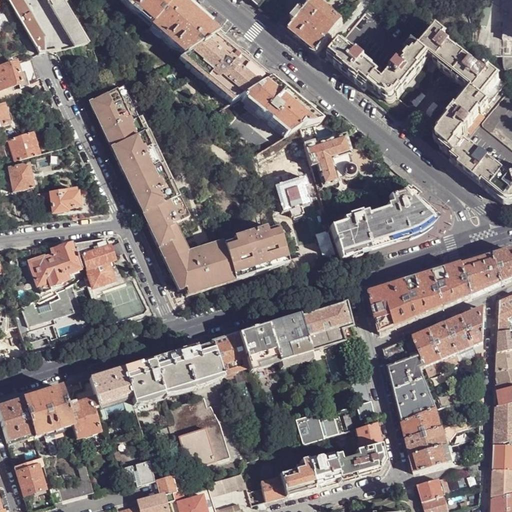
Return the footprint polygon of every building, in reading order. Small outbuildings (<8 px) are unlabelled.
[(45,39),(22,0),(7,0),(8,0),(40,55),(44,54),(44,39),(45,39)] [(87,45),(61,0),(45,0),(73,48),(77,47),(87,45)] [(144,20),(151,27),(174,1),(173,0),(121,0),(128,6),(130,8),(134,11),(137,9),(147,17),(144,20)] [(250,0),(259,8),(265,0),(250,0)] [(313,3),(309,0),(308,0),(299,11),(303,14),(313,3)] [(511,40),(511,0),(502,0),(502,30),(502,40),(511,40)] [(215,36),(174,1),(151,27),(184,56),(215,36)] [(289,31),(317,55),(343,25),(342,25),(314,1),(313,3),(303,14),(299,11),(293,18),(297,21),(289,31)] [(481,25),(487,27),(494,2),(487,1),(481,25)] [(134,11),(144,20),(147,17),(137,9),(134,11)] [(374,13),(369,10),(356,25),(361,28),(374,13)] [(297,21),(293,18),(284,29),(289,31),(297,21)] [(437,69),(451,80),(467,61),(456,51),(456,52),(448,46),(449,46),(442,40),(445,35),(435,28),(418,48),(430,59),(429,60),(438,68),(437,69)] [(511,40),(502,40),(502,30),(499,30),(498,56),(503,57),(504,68),(508,71),(511,70),(511,69),(511,40)] [(175,61),(145,34),(137,43),(149,54),(149,55),(151,60),(153,67),(156,73),(175,61)] [(223,99),(230,105),(240,98),(269,81),(263,76),(260,78),(255,73),(251,67),(245,65),(245,63),(236,57),(235,57),(233,52),(225,49),(219,44),(220,41),(215,36),(184,56),(178,60),(184,66),(189,64),(205,78),(200,79),(207,85),(211,83),(227,97),(223,99)] [(339,71),(365,92),(367,89),(376,79),(379,74),(365,62),(368,59),(365,56),(362,59),(357,54),(356,54),(342,43),(326,61),(327,61),(339,71)] [(387,103),(390,103),(394,101),(396,98),(397,99),(425,65),(424,64),(428,59),(429,60),(430,59),(418,48),(411,43),(404,52),(406,54),(399,63),(398,62),(396,65),(392,71),(388,68),(386,71),(390,74),(382,83),(376,79),(367,89),(380,99),(381,98),(387,103)] [(79,52),(77,47),(73,48),(71,49),(75,60),(79,59),(79,52)] [(469,93),(486,107),(504,85),(485,69),(482,72),(478,69),(477,69),(470,64),(467,61),(451,80),(457,86),(459,84),(469,93)] [(0,90),(21,85),(15,63),(10,65),(0,67),(0,90)] [(184,66),(200,79),(205,78),(189,64),(184,66)] [(269,122),(287,136),(298,129),(301,128),(320,123),(269,81),(240,98),(251,107),(261,115),(269,122)] [(207,85),(223,99),(227,97),(211,83),(207,85)] [(182,285),(186,298),(233,283),(231,277),(221,243),(187,254),(174,226),(189,219),(141,118),(137,119),(122,87),(89,103),(173,282),(180,280),(182,285)] [(439,148),(451,159),(460,148),(454,142),(463,133),(466,136),(468,133),(469,134),(478,122),(483,116),(480,114),(486,107),(469,93),(465,98),(464,97),(435,131),(437,132),(434,135),(433,136),(433,139),(435,142),(440,147),(439,148)] [(251,107),(240,98),(230,105),(229,105),(241,114),(244,112),(245,112),(251,107)] [(0,107),(0,128),(9,126),(9,125),(11,124),(12,121),(10,114),(7,113),(5,113),(3,106),(0,107)] [(261,152),(273,144),(240,116),(228,124),(261,152)] [(15,162),(39,155),(33,133),(9,141),(15,162)] [(188,136),(191,143),(197,141),(195,135),(188,136)] [(315,166),(322,187),(337,182),(337,180),(330,161),(347,155),(350,154),(344,135),(320,143),(314,145),(304,148),(310,167),(315,166)] [(449,161),(487,193),(502,174),(488,163),(489,162),(480,155),(479,155),(464,143),(460,148),(451,159),(449,161)] [(330,161),(337,180),(342,179),(343,178),(344,177),(343,177),(342,174),(342,171),(343,167),(347,166),(349,166),(350,166),(350,165),(347,155),(330,161)] [(29,165),(34,189),(39,188),(34,164),(29,165)] [(34,189),(29,165),(8,169),(13,194),(34,189)] [(344,177),(345,178),(351,177),(353,175),(354,172),(353,169),(353,167),(350,166),(349,166),(347,166),(343,167),(342,171),(342,174),(343,177),(344,177)] [(506,206),(511,207),(511,206),(511,174),(511,175),(511,176),(511,178),(509,179),(502,174),(487,193),(499,203),(501,204),(506,206)] [(260,179),(260,180),(271,216),(280,213),(272,186),(273,186),(270,177),(260,179)] [(272,186),(280,213),(288,211),(298,208),(307,205),(306,204),(305,199),(309,198),(303,177),(273,186),(272,186)] [(51,194),(52,202),(53,214),(67,213),(66,210),(78,208),(76,191),(51,194)] [(328,228),(338,261),(418,236),(418,235),(426,228),(432,222),(411,200),(412,198),(404,191),(403,192),(401,195),(387,199),(390,209),(357,219),(357,217),(346,220),(347,222),(328,228)] [(39,195),(40,203),(52,202),(51,194),(39,195)] [(298,208),(288,211),(290,217),(292,217),(292,219),(300,216),(299,214),(300,214),(298,208)] [(221,243),(231,277),(252,271),(251,268),(264,264),(265,267),(267,273),(287,267),(275,231),(265,233),(265,230),(221,243)] [(88,276),(93,290),(112,283),(108,270),(115,269),(112,263),(112,260),(105,241),(73,245),(78,259),(81,270),(84,277),(88,276)] [(38,287),(41,295),(52,291),(51,287),(53,287),(56,288),(61,287),(63,283),(64,283),(64,281),(69,279),(67,275),(81,270),(78,259),(73,245),(64,248),(51,252),(53,257),(43,260),(43,259),(29,263),(37,287),(38,287)] [(511,251),(494,257),(502,286),(511,281),(511,251)] [(463,267),(472,299),(502,286),(494,257),(475,263),(463,267)] [(11,269),(14,270),(17,269),(19,267),(19,264),(17,261),(14,260),(13,260),(10,262),(9,265),(9,268),(11,269)] [(118,267),(115,269),(108,270),(112,283),(93,290),(94,294),(126,284),(118,267)] [(434,276),(444,311),(472,299),(463,267),(443,273),(434,276)] [(231,277),(233,283),(254,277),(252,271),(231,277)] [(88,276),(84,277),(90,295),(94,294),(93,290),(88,276)] [(406,285),(417,322),(444,311),(434,276),(418,281),(406,285)] [(380,336),(417,322),(406,285),(393,288),(387,290),(380,292),(370,295),(380,336)] [(23,308),(30,333),(45,329),(43,324),(54,321),(75,315),(67,289),(57,293),(59,300),(50,304),(37,308),(35,302),(23,308)] [(510,324),(511,323),(511,297),(500,303),(499,320),(499,333),(511,333),(510,324)] [(298,318),(309,353),(355,340),(346,303),(320,311),(298,318)] [(466,317),(462,319),(474,349),(483,345),(484,309),(466,317)] [(95,317),(89,319),(93,331),(100,329),(95,317)] [(281,323),(267,327),(278,363),(309,353),(298,318),(281,323)] [(445,326),(458,355),(474,349),(462,319),(449,324),(445,326)] [(430,333),(442,362),(458,355),(445,326),(432,332),(430,333)] [(245,334),(239,335),(248,367),(249,371),(250,373),(279,365),(278,363),(267,327),(245,334)] [(420,357),(425,369),(442,362),(430,333),(417,338),(413,339),(420,357)] [(511,333),(499,333),(498,346),(498,354),(511,351),(511,333)] [(212,346),(222,379),(238,374),(237,371),(248,367),(239,335),(219,342),(211,344),(212,346)] [(386,362),(388,370),(420,357),(413,339),(383,352),(386,362)] [(474,349),(476,355),(483,352),(483,345),(474,349)] [(122,371),(133,408),(135,407),(134,405),(163,396),(163,398),(164,400),(165,400),(164,398),(163,396),(191,387),(193,392),(194,391),(192,387),(206,383),(220,379),(221,381),(222,381),(221,379),(222,379),(212,346),(197,350),(187,353),(187,351),(144,364),(122,371)] [(474,349),(458,355),(460,362),(461,363),(465,362),(477,357),(476,355),(474,349)] [(511,369),(511,351),(498,354),(497,366),(497,373),(511,369)] [(309,353),(278,363),(279,365),(281,371),(312,362),(309,353)] [(443,365),(444,369),(460,362),(458,355),(442,362),(443,365)] [(391,383),(394,393),(424,381),(420,371),(425,369),(420,357),(388,370),(391,383)] [(511,369),(497,373),(497,378),(496,391),(508,389),(511,388),(511,369)] [(99,409),(102,421),(109,419),(109,417),(106,407),(123,402),(126,411),(127,413),(135,411),(133,408),(122,371),(102,377),(90,381),(99,409)] [(219,382),(221,381),(220,379),(206,383),(192,387),(194,391),(204,388),(214,384),(219,382)] [(328,412),(329,415),(352,409),(350,402),(351,401),(352,400),(353,400),(354,401),(356,407),(371,403),(365,379),(321,391),(328,412)] [(90,381),(80,384),(82,390),(83,390),(88,394),(93,411),(99,409),(90,381)] [(398,410),(401,425),(436,411),(436,410),(424,381),(394,393),(398,410)] [(475,400),(481,399),(482,384),(470,387),(472,392),(475,400)] [(177,397),(193,392),(191,387),(163,396),(164,398),(165,400),(177,397)] [(34,437),(35,439),(35,440),(46,436),(63,431),(73,428),(66,404),(61,389),(49,393),(29,399),(23,401),(34,437)] [(511,389),(497,392),(499,401),(500,408),(511,405),(511,389)] [(73,428),(77,441),(100,434),(93,411),(88,394),(83,390),(82,390),(75,392),(73,398),(74,402),(66,404),(73,428)] [(459,404),(464,403),(475,400),(472,392),(455,397),(459,404)] [(134,405),(135,407),(136,407),(146,406),(156,403),(164,400),(163,398),(163,396),(134,405)] [(208,413),(207,408),(204,399),(167,410),(176,439),(179,438),(206,429),(201,415),(208,413)] [(466,408),(481,403),(481,399),(475,400),(464,403),(466,408)] [(0,407),(0,419),(8,445),(34,437),(23,401),(4,407),(0,407)] [(106,407),(109,417),(126,411),(123,402),(106,407)] [(371,403),(356,407),(360,421),(374,417),(371,403)] [(494,432),(494,446),(511,442),(511,406),(495,410),(494,432)] [(210,408),(207,408),(208,413),(201,415),(206,429),(206,431),(220,426),(210,408)] [(404,435),(405,442),(442,430),(436,411),(401,425),(404,435)] [(296,422),(303,446),(342,435),(339,423),(320,428),(319,424),(317,415),(296,422)] [(339,423),(342,435),(343,434),(338,418),(319,424),(320,428),(339,423)] [(410,459),(448,448),(447,442),(450,441),(457,433),(480,426),(480,418),(442,430),(405,442),(409,456),(410,459)] [(361,451),(382,446),(376,424),(364,428),(356,430),(361,451)] [(206,431),(216,463),(230,459),(220,426),(206,431)] [(199,466),(200,468),(216,463),(206,431),(206,429),(179,438),(186,461),(197,458),(198,461),(194,463),(196,467),(199,466)] [(46,436),(47,441),(65,436),(63,431),(46,436)] [(8,445),(8,447),(35,439),(34,437),(8,445)] [(511,442),(494,446),(493,463),(493,472),(511,472),(511,442)] [(338,478),(340,484),(360,478),(379,473),(385,462),(382,446),(361,451),(355,453),(356,458),(341,463),(339,456),(333,458),(338,478)] [(451,447),(448,448),(410,459),(412,469),(414,475),(463,462),(460,451),(453,453),(451,447)] [(313,463),(308,464),(314,485),(338,478),(333,458),(320,460),(319,459),(314,461),(313,463)] [(23,492),(24,497),(37,494),(46,491),(39,467),(43,466),(41,460),(19,468),(21,472),(17,474),(23,492)] [(281,479),(286,499),(300,495),(315,490),(314,485),(308,464),(306,461),(300,462),(302,469),(280,476),(281,479)] [(136,483),(137,488),(141,487),(156,483),(156,482),(156,483),(150,462),(136,466),(138,474),(134,475),(136,483)] [(94,495),(85,466),(78,468),(82,482),(58,489),(62,503),(94,495)] [(128,485),(136,483),(134,475),(132,467),(124,470),(128,485)] [(492,492),(492,501),(511,495),(511,472),(493,472),(492,492)] [(240,475),(233,477),(237,490),(236,491),(237,492),(245,490),(240,475)] [(173,477),(177,493),(182,492),(178,476),(173,477)] [(172,495),(173,500),(172,494),(177,493),(173,477),(156,482),(156,483),(158,490),(160,497),(167,496),(137,504),(139,511),(166,511),(165,506),(171,504),(172,511),(206,511),(202,496),(186,501),(182,499),(180,493),(177,493),(172,495)] [(233,477),(227,479),(231,492),(236,491),(237,490),(233,477)] [(227,479),(220,481),(224,494),(231,492),(227,479)] [(251,508),(252,507),(286,499),(281,479),(277,480),(260,484),(261,489),(246,493),(251,508)] [(448,490),(444,480),(439,481),(444,498),(450,497),(448,490)] [(220,481),(214,482),(218,496),(224,494),(220,481)] [(418,487),(422,504),(444,498),(439,481),(418,487)] [(214,482),(207,485),(211,498),(218,496),(214,482)] [(448,490),(450,497),(460,494),(458,488),(448,490)] [(468,492),(468,502),(480,502),(480,495),(481,488),(468,492)] [(58,489),(51,491),(55,505),(62,503),(58,489)] [(511,511),(511,495),(492,501),(491,511),(511,511)] [(447,511),(453,511),(453,508),(450,497),(444,498),(447,511)] [(422,504),(424,511),(447,511),(444,498),(422,504)]
